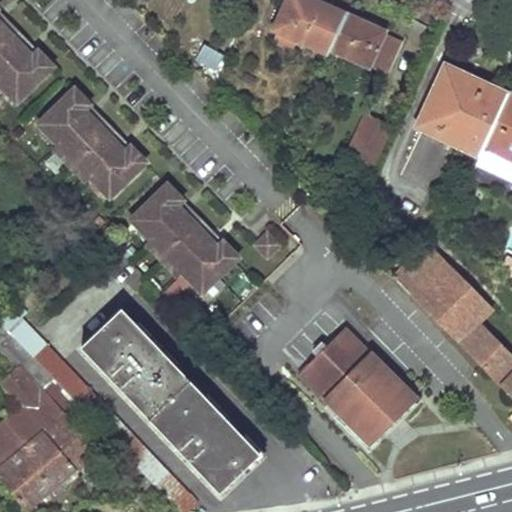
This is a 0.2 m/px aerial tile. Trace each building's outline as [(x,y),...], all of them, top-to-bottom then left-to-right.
[(326,59),(328,54),(344,18),(313,4),(314,0),(285,0),(281,10),(270,33),(272,35),(291,43),(326,59)] [(9,95),(19,105),(56,68),(41,53),(36,58),(26,48),(31,42),(11,21),(5,26),(0,20),(0,11),(1,11),(0,10),(0,89),(7,97),(9,95)] [(400,41),(346,16),(344,18),(328,54),(382,79),(400,41)] [(291,43),(272,35),(268,44),(287,52),(291,43)] [(416,129),(482,158),(484,155),(508,100),(470,82),(472,79),(444,66),(435,85),(440,88),(428,114),(424,112),(416,129)] [(102,191),(111,200),(149,164),(134,149),(129,154),(119,143),(124,138),(103,117),(98,122),(88,111),(93,106),(78,91),(40,127),(50,137),(48,139),(59,150),(57,153),(86,183),(89,181),(100,193),(102,191)] [(495,175),(511,182),(511,97),(510,96),(508,100),(484,155),(482,158),(478,169),(470,183),(488,191),(495,175)] [(397,118),(370,105),(351,147),(378,160),(397,118)] [(194,286),(203,296),(241,259),(226,244),(221,249),(211,239),(216,234),(196,213),(190,218),(180,208),(186,202),(171,187),(133,223),(143,233),(141,235),(152,246),(150,248),(179,279),(181,277),(192,288),(194,286)] [(74,249),(83,258),(105,237),(96,227),(74,249)] [(280,248),(269,236),(257,248),(269,260),(280,248)] [(395,276),(511,397),(511,359),(478,324),(491,311),(428,245),(395,276)] [(40,269),(43,272),(46,275),(67,255),(62,249),(40,269)] [(158,350),(151,357),(142,349),(150,342),(121,311),(80,350),(176,450),(218,494),(258,455),(228,424),(220,431),(212,422),(220,414),(158,350)] [(6,331),(13,338),(20,345),(25,339),(39,338),(20,317),(6,331)] [(415,401),(345,329),(299,374),(368,447),(415,401)] [(162,494),(178,511),(184,511),(195,502),(39,338),(25,339),(20,345),(124,456),(162,494)] [(6,376),(10,380),(7,382),(21,399),(24,397),(28,402),(20,408),(0,425),(0,481),(25,511),(27,511),(101,449),(100,448),(108,441),(79,410),(70,418),(66,413),(73,407),(51,382),(38,394),(15,368),(6,376)] [(0,381),(0,383),(20,408),(28,402),(24,397),(21,399),(7,382),(10,380),(6,376),(0,381)] [(142,511),(143,511),(162,494),(124,456),(116,463),(124,471),(120,475),(139,494),(133,501),(142,511)]
